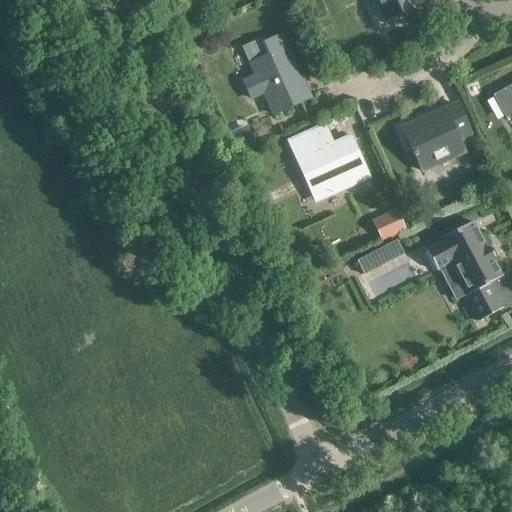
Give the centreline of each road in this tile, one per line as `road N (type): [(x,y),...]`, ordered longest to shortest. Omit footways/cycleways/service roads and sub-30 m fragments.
road 1 (residential): [(318,469),(105,0)]
road 2 (tertiary): [(318,469),(511,367)]
road 3 (residential): [(481,14),(428,66),(354,101)]
